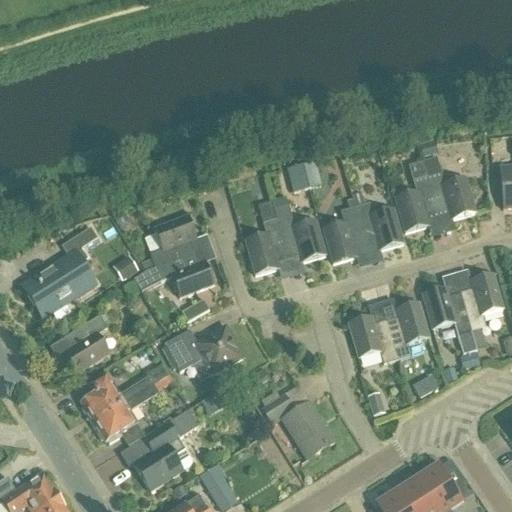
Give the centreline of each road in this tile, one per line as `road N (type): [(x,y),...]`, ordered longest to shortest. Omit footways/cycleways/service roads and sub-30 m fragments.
road 1 (track): [(0,207),(248,134),(511,87)]
road 2 (residential): [(511,244),(317,300)]
road 3 (residential): [(317,300),(247,312),(212,206)]
road 4 (secondary): [(96,511),(0,359)]
road 5 (residential): [(317,300),(349,408),(380,462)]
